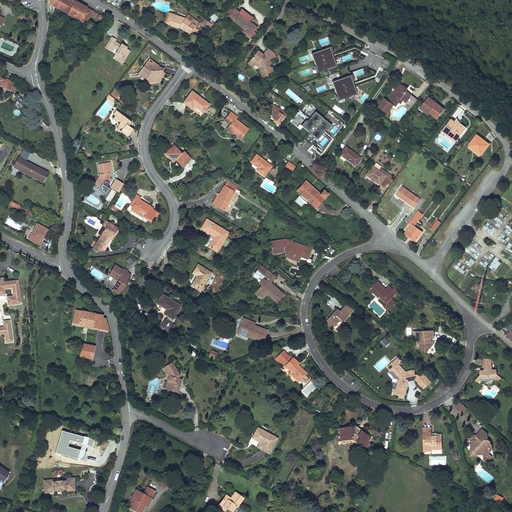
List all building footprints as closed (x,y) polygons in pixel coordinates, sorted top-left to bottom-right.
[(97,18),(98,15),(87,10),(87,9),(74,2),(73,3),(68,0),(48,0),(50,10),(53,11),(53,6),(58,8),(57,9),(68,14),(68,16),(80,22),(81,21),(87,24),(91,15),(97,18)] [(247,18),(240,14),(241,12),(236,8),(228,19),(244,30),(243,32),(250,37),(258,26),(247,18)] [(187,17),(176,14),(175,17),(173,17),(171,23),(177,26),(180,24),(182,25),(181,26),(189,32),(191,31),(194,26),(196,27),(200,23),(193,18),(191,20),(187,17)] [(209,30),(213,25),(205,18),(201,23),(209,30)] [(120,37),(116,35),(110,45),(114,48),(116,45),(121,49),(118,53),(122,56),(121,59),(125,61),(134,49),(127,44),(128,43),(126,41),(125,43),(119,39),(120,37)] [(334,55),(331,48),(311,55),(315,67),(313,68),(316,74),(337,67),(332,55),(334,55)] [(262,53),(256,49),(249,60),(255,64),(257,60),(260,62),(257,66),(261,76),(267,74),(267,72),(272,71),(268,57),(263,59),(260,57),(262,53)] [(164,69),(155,62),(153,64),(149,61),(146,66),(146,70),(144,73),(146,75),(146,78),(149,80),(152,80),(152,83),(159,82),(159,79),(161,75),(164,75),(164,69)] [(355,83),(352,75),(332,83),(336,95),(335,96),(337,102),(357,95),(353,84),(355,83)] [(10,84),(0,78),(0,86),(7,90),(10,84)] [(395,93),(392,90),(386,99),(394,105),(396,101),(399,97),(401,99),(404,101),(409,93),(404,90),(406,88),(400,84),(395,90),(397,91),(395,93)] [(202,117),(211,106),(194,92),(186,102),(191,106),(190,107),(202,117)] [(427,95),(426,97),(435,104),(436,102),(427,95)] [(435,104),(426,97),(420,105),(428,111),(429,111),(436,116),(443,107),(436,102),(435,104)] [(428,111),(420,105),(418,107),(427,113),(428,111)] [(287,114),(279,108),(279,109),(275,106),(270,112),(272,114),(272,115),(273,116),(273,117),(274,118),(275,119),(274,121),(278,124),(283,116),(285,118),(287,116),(287,114)] [(132,122),(118,111),(115,115),(117,117),(114,120),(119,124),(120,122),(122,123),(120,126),(123,129),(122,130),(121,130),(120,131),(128,137),(134,130),(127,125),(128,123),(131,124),(132,124),(133,123),(132,122)] [(315,111),(302,126),(318,139),(330,124),(315,111)] [(250,130),(237,119),(238,117),(233,113),(226,121),(232,125),(229,128),(234,132),(242,138),(250,130)] [(456,138),(465,126),(457,120),(455,123),(448,118),(441,127),(456,138)] [(456,138),(441,127),(440,129),(454,140),(456,138)] [(317,145),(322,149),(332,139),(327,134),(317,145)] [(475,134),(468,144),(480,153),(488,142),(475,134)] [(316,158),(322,152),(313,144),(308,150),(316,158)] [(183,153),(175,145),(166,154),(173,161),(178,157),(180,159),(177,161),(185,168),(189,164),(186,162),(191,157),(185,152),(183,153)] [(360,157),(345,146),(340,153),(354,164),(360,157)] [(26,162),(30,154),(25,151),(21,160),(26,162)] [(289,151),(285,157),(288,160),(293,154),(289,151)] [(274,167),(258,156),(253,163),(260,169),(259,171),(267,177),(274,167)] [(21,160),(20,159),(17,165),(23,168),(21,172),(44,184),(49,175),(26,162),(21,160)] [(296,169),(290,164),(287,167),(293,172),(296,169)] [(386,174),(374,166),(368,174),(379,183),(386,174)] [(114,176),(113,168),(108,169),(107,167),(101,168),(102,175),(101,175),(102,179),(98,185),(107,191),(114,181),(111,179),(110,176),(114,176)] [(229,182),(226,187),(216,205),(226,210),(239,188),(229,182)] [(320,197),(317,194),(317,193),(312,188),(311,189),(310,187),(310,186),(306,182),(297,191),(316,209),(329,196),(324,192),(321,196),(320,197)] [(417,197),(403,185),(397,193),(412,204),(417,197)] [(131,207),(135,209),(140,200),(141,198),(138,196),(131,207)] [(155,211),(156,210),(140,200),(135,209),(133,212),(149,222),(154,222),(159,214),(155,211)] [(19,213),(30,219),(32,215),(15,206),(13,209),(19,212),(19,213)] [(422,217),(417,213),(412,219),(417,223),(422,217)] [(6,222),(17,230),(22,223),(10,216),(6,222)] [(121,229),(111,223),(99,243),(103,246),(103,245),(108,248),(112,240),(116,235),(117,236),(121,229)] [(487,223),(483,229),(492,234),(495,228),(487,223)] [(421,232),(412,224),(405,233),(414,241),(421,232)] [(212,247),(219,252),(230,234),(216,225),(211,234),(217,238),(212,247)] [(43,237),(45,234),(42,232),(44,230),(36,226),(28,241),(39,247),(44,238),(43,237)] [(312,251),(293,242),(292,245),(283,241),(272,242),(273,252),(284,251),(288,253),(286,257),(299,262),(302,257),(308,260),(312,251)] [(131,265),(135,262),(130,257),(126,260),(131,265)] [(299,262),(286,257),(285,260),(298,266),(299,262)] [(271,282),(276,276),(262,265),(255,273),(258,275),(259,272),(263,275),(261,278),(263,279),(260,283),(262,285),(259,289),(264,293),(265,291),(278,302),(285,293),(271,282)] [(125,271),(118,266),(112,276),(122,282),(116,291),(121,294),(124,289),(125,290),(128,287),(126,285),(132,275),(130,274),(130,275),(125,272),(125,271)] [(194,286),(202,291),(213,274),(200,266),(195,274),(199,276),(194,286)] [(378,281),(372,286),(381,295),(380,296),(387,303),(384,306),(388,310),(396,302),(391,298),(397,293),(393,289),(390,292),(386,289),(378,281)] [(18,307),(14,285),(0,287),(0,299),(1,300),(3,301),(4,309),(18,307)] [(381,295),(372,286),(371,288),(379,297),(380,296),(381,295)] [(183,306),(165,295),(160,304),(168,309),(169,308),(170,309),(167,314),(175,319),(183,306)] [(335,311),(328,319),(336,326),(338,324),(339,325),(340,323),(339,322),(342,320),(344,322),(354,311),(347,305),(342,311),(339,315),(335,311)] [(108,326),(106,320),(103,319),(103,316),(75,311),(72,325),(110,332),(108,326)] [(171,332),(175,323),(164,318),(160,327),(171,332)] [(254,327),(251,326),(253,323),(241,318),(235,334),(247,339),(248,336),(263,342),(267,332),(254,327)] [(336,326),(328,319),(326,322),(334,329),(336,326)] [(4,327),(0,327),(0,334),(5,334),(6,340),(13,339),(10,322),(5,323),(6,327),(4,327)] [(435,336),(434,330),(416,331),(417,342),(420,341),(421,347),(426,346),(429,350),(435,344),(435,340),(433,341),(430,341),(430,336),(432,336),(435,336)] [(95,349),(82,345),(79,358),(91,361),(95,349)] [(292,370),(301,378),(298,381),(303,385),(309,378),(304,374),(306,372),(297,364),(298,362),(292,356),(284,365),(291,371),(292,370)] [(400,361),(397,357),(386,365),(389,369),(393,366),(397,363),(400,361)] [(177,375),(170,362),(161,366),(165,376),(167,376),(166,381),(168,381),(166,390),(176,393),(179,379),(176,378),(177,375)] [(414,370),(404,373),(397,363),(393,366),(394,368),(390,371),(397,379),(394,390),(399,391),(398,395),(403,397),(406,385),(404,385),(405,381),(408,382),(416,379),(419,382),(418,382),(421,385),(424,388),(430,382),(423,373),(420,376),(418,374),(415,375),(414,370)] [(493,371),(493,366),(485,366),(485,371),(480,372),(480,377),(478,383),(487,383),(487,386),(489,386),(491,387),(492,386),(494,385),(495,383),(504,382),(498,375),(498,371),(493,371)] [(298,381),(301,378),(292,370),(291,371),(289,373),(298,381)] [(466,408),(459,402),(455,407),(461,413),(466,408)] [(457,418),(461,413),(454,408),(450,413),(457,418)] [(374,436),(357,424),(355,426),(360,430),(359,432),(356,430),(356,428),(353,426),(351,426),(339,427),(340,435),(340,440),(350,439),(352,438),(365,448),(366,446),(368,447),(370,444),(369,443),(367,442),(370,437),(372,438),(374,436)] [(276,440),(257,428),(252,438),(260,443),(260,441),(263,443),(260,449),(268,454),(276,440)] [(430,429),(422,429),(423,439),(425,439),(426,448),(431,448),(431,449),(442,449),(441,433),(436,433),(436,435),(430,435),(430,432),(430,429)] [(481,429),(477,434),(481,438),(482,438),(486,441),(489,440),(484,436),(486,433),(481,429)] [(481,438),(477,434),(475,436),(476,441),(471,441),(472,448),(469,451),(475,456),(478,453),(483,453),(483,456),(484,458),(488,458),(489,464),(492,464),(492,457),(488,453),(490,451),(491,452),(492,451),(492,446),(490,444),(492,443),(489,440),(486,441),(482,438),(481,438)] [(425,439),(423,439),(423,451),(431,451),(431,449),(431,448),(426,448),(425,439)] [(0,478),(4,481),(5,479),(10,473),(0,466),(0,478)] [(74,496),(73,484),(64,484),(64,485),(64,487),(71,486),(72,496),(74,496)] [(50,486),(50,485),(41,486),(42,498),(44,498),(44,488),(50,488),(50,486)] [(44,488),(44,498),(51,497),(51,496),(55,496),(55,497),(61,497),(61,495),(65,495),(65,496),(72,496),(71,486),(64,487),(64,485),(50,486),(50,488),(44,488)] [(140,511),(144,506),(148,497),(151,498),(154,492),(145,487),(142,494),(134,490),(130,498),(133,499),(135,500),(130,509),(136,511),(140,511)] [(222,498),(218,504),(223,507),(229,511),(233,506),(235,507),(241,498),(233,493),(228,499),(225,501),(222,498)]
